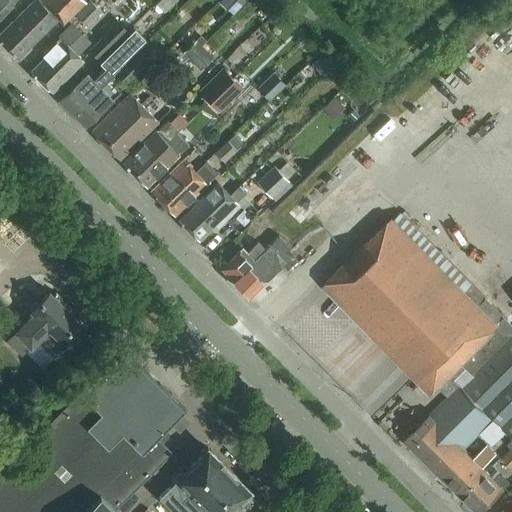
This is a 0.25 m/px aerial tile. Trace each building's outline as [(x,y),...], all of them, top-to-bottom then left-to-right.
[(41,0),(41,1),(39,0),(32,0),(0,32),(0,38),(18,57),(56,20),(62,26),(88,0),(41,0)] [(0,0),(0,16),(16,0),(0,0)] [(87,27),(102,13),(89,0),(75,15),(87,27)] [(228,0),(237,8),(244,0),(228,0)] [(97,29),(103,35),(89,49),(97,57),(127,29),(113,14),(97,29)] [(46,55),(31,69),(52,90),(84,59),(77,53),(90,42),(74,24),(61,35),(61,36),(44,52),(46,55)] [(75,113),(139,48),(138,48),(146,40),(136,30),(101,64),(105,68),(95,78),(89,72),(61,99),(75,113)] [(202,45),(207,41),(201,35),(184,52),(189,58),(202,45)] [(208,51),(202,45),(189,58),(200,69),(217,53),(212,47),(208,51)] [(139,48),(75,113),(86,124),(119,91),(112,85),(117,80),(123,87),(146,65),(144,63),(149,59),(139,48)] [(199,90),(209,101),(232,78),(240,70),(232,62),(224,70),(222,68),(199,90)] [(284,84),(273,72),(258,87),(269,99),(284,84)] [(220,111),(243,88),(232,78),(209,101),(220,111)] [(104,142),(141,106),(128,94),(91,130),(104,142)] [(335,98),(324,108),(332,116),(342,106),(335,98)] [(157,121),(141,106),(104,142),(119,158),(157,121)] [(136,175),(176,134),(176,133),(187,122),(179,114),(170,122),(169,121),(166,123),(157,129),(123,162),(136,175)] [(176,134),(136,175),(146,185),(187,145),(176,134)] [(235,134),(215,152),(224,161),(244,143),(235,134)] [(165,203),(196,172),(184,159),(152,190),(165,203)] [(196,172),(165,203),(175,214),(217,172),(207,162),(196,172)] [(292,184),(274,166),(258,181),(275,200),(292,184)] [(217,182),(179,219),(192,231),(208,215),(205,213),(227,192),(217,182)] [(205,213),(208,215),(192,231),(199,239),(216,223),(219,226),(240,206),(236,201),(246,192),(239,185),(230,195),(227,192),(205,213)] [(460,359),(473,371),(511,332),(511,324),(504,317),(505,315),(403,212),(395,220),(393,217),(330,280),(340,290),(337,292),(421,377),(423,375),(434,385),(460,359)] [(248,251),(243,246),(222,267),(233,279),(247,293),(261,280),(264,282),(282,265),(286,269),(296,259),(277,236),(264,248),(257,241),(248,251)] [(59,341),(79,319),(60,301),(62,299),(54,292),(52,294),(49,291),(31,309),(34,313),(14,333),(29,348),(38,339),(55,355),(59,351),(59,352),(65,347),(59,341)] [(511,332),(473,371),(405,438),(442,475),(443,474),(447,479),(446,480),(461,495),(487,469),(483,465),(496,452),(487,443),(474,456),(465,448),(494,420),(503,428),(511,436),(511,332)] [(84,511),(100,496),(114,510),(121,504),(172,453),(160,442),(167,435),(161,430),(183,407),(122,347),(0,470),(0,511),(84,511)] [(179,433),(189,422),(182,415),(172,426),(179,433)] [(507,443),(511,448),(502,457),(511,466),(511,440),(511,439),(507,443)] [(171,511),(225,511),(249,489),(207,447),(157,497),(171,511)] [(495,477),(487,469),(461,495),(462,495),(463,494),(466,498),(465,498),(479,511),(510,482),(503,475),(495,477)] [(119,511),(116,509),(121,504),(114,510),(100,496),(84,511),(119,511)] [(511,511),(511,498),(497,511),(511,511)]
